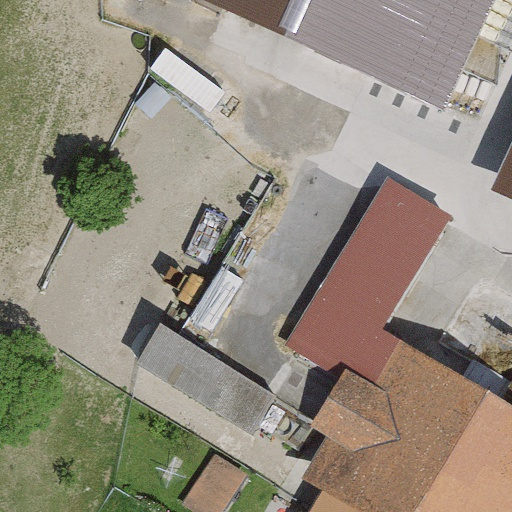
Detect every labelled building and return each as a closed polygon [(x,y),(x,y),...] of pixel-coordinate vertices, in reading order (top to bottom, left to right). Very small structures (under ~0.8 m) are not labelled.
[(511,0),(220,0),(511,130),(511,0)] [(465,226),(402,189),(306,351),(369,389),(403,331),(465,226)] [(260,424),(285,382),(170,316),(145,358),(260,424)] [(511,511),(511,393),(403,331),(369,389),(318,479),(339,491),(326,511),(511,511)] [(234,511),(258,471),(216,447),(189,496),(217,511),(234,511)]
